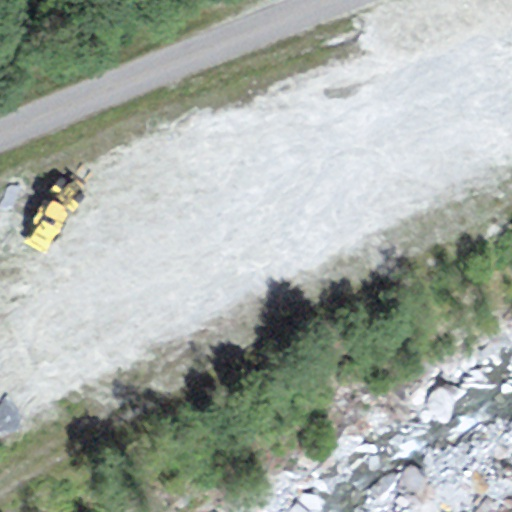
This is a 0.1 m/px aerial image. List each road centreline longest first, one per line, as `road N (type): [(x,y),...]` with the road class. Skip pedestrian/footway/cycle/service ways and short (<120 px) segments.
road 1 (track): [(0,491),(274,312),(511,200)]
road 2 (unclassified): [(331,0),(0,133)]
